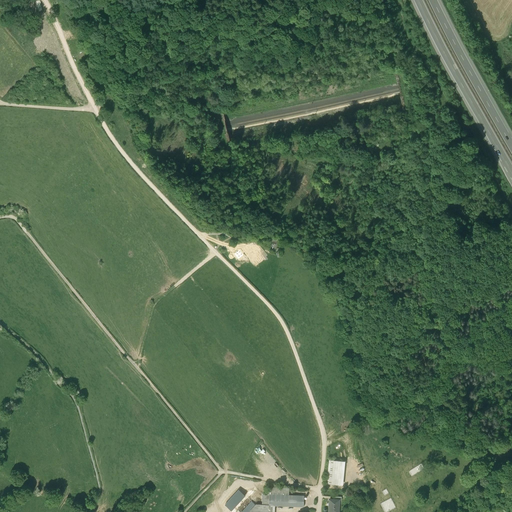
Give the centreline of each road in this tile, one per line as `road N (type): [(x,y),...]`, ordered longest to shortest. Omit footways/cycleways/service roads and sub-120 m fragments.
road 1 (track): [(183,511),(217,466),(19,222),(0,217)]
road 2 (track): [(319,490),(320,426),(283,322),(199,234)]
road 3 (track): [(0,321),(46,360),(76,400),(101,486),(87,511)]
road 4 (motorway): [(420,0),(511,175)]
road 5 (track): [(488,161),(401,0)]
road 6 (motorway): [(511,146),(432,0)]
road 7 (track): [(199,234),(95,110)]
road 8 (track): [(135,364),(154,303),(215,253)]
road 9 (track): [(95,110),(45,0)]
